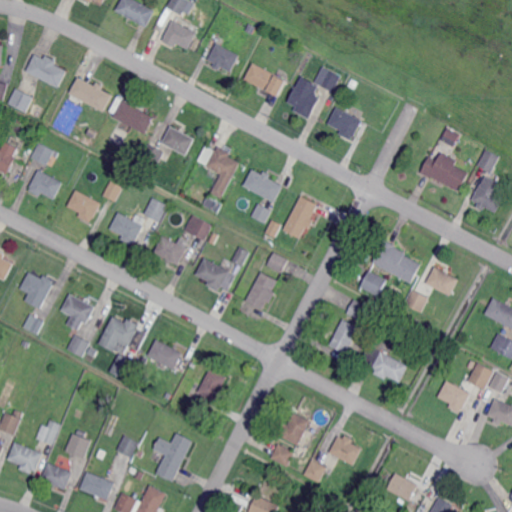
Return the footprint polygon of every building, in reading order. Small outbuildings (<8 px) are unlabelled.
[(148,26),(118,10),(123,0),(138,0),(157,10),(148,26)] [(182,16),(168,8),(172,0),(186,0),(190,2),(182,16)] [(193,25),(190,29),(199,34),(190,50),(166,38),(175,21),(178,23),(181,19),(193,25)] [(256,35),(254,34),(253,35),(246,30),(250,24),(257,28),(255,32),(257,33),(256,35)] [(233,71),(210,59),(219,43),(241,55),(233,71)] [(46,59),(48,55),(58,60),(57,64),(69,70),(61,87),(29,71),(37,54),(46,59)] [(281,97),(247,79),(255,62),(289,80),(281,97)] [(335,92),(317,82),(325,66),(343,76),(335,92)] [(97,85),(99,82),(106,86),(104,89),(115,94),(106,111),(72,93),(80,76),(97,85)] [(311,119),(296,111),(298,106),(290,101),(304,76),(317,84),(316,85),(321,88),(316,95),(322,98),(311,119)] [(357,87),(351,83),(354,79),(360,83),(357,87)] [(4,101),(0,100),(0,81),(9,84),(4,101)] [(27,112),(10,104),(17,89),(35,98),(27,112)] [(148,133),(116,116),(125,100),(157,117),(148,133)] [(356,137),(355,136),(353,139),(341,133),(343,130),(331,123),(339,107),(364,120),(356,137)] [(188,155),(165,142),(173,126),(197,138),(188,155)] [(454,147),(442,140),(448,128),(460,135),(454,147)] [(89,146),(82,141),(85,137),(92,141),(89,146)] [(57,158),(53,156),(48,166),(32,158),(40,143),(60,154),(57,158)] [(158,168),(142,160),(151,144),(166,152),(158,168)] [(217,151),(218,149),(242,162),(234,178),(223,199),(213,194),(224,174),(209,166),(209,164),(201,160),(208,146),(217,151)] [(0,148),(4,151),(6,147),(14,152),(12,156),(17,158),(8,175),(10,176),(7,182),(0,178),(0,148)] [(494,172),(480,165),(488,149),(502,156),(494,172)] [(459,160),(457,165),(471,173),(462,190),(447,182),(447,183),(434,176),(433,178),(423,172),(431,156),(439,161),(443,152),(459,160)] [(56,199),(44,192),(42,195),(31,189),(41,169),(65,182),(56,199)] [(276,201),(246,185),(255,169),(285,185),(276,201)] [(498,212),(487,206),(485,210),(479,206),(480,203),(474,200),(487,175),(504,185),(502,189),(505,190),(503,194),(507,196),(498,212)] [(118,201),(106,194),(113,180),(125,187),(118,201)] [(95,219),(94,218),(92,222),(81,216),(82,212),(70,206),(79,189),(103,202),(95,219)] [(312,228),(308,226),(302,238),(286,229),(304,195),(320,204),(313,218),(316,220),(312,228)] [(218,213),(204,206),(209,197),(222,205),(218,213)] [(161,223),(146,215),(154,199),(170,207),(161,223)] [(267,222),(254,215),(260,203),(274,210),(267,222)] [(137,243),(136,243),(134,246),(123,240),(124,237),(112,230),(121,214),(145,227),(137,243)] [(207,240),(187,230),(196,214),(215,224),(207,240)] [(276,238),(267,233),(274,221),(283,226),(276,238)] [(180,266),(156,254),(165,238),(188,250),(180,266)] [(414,282),(375,262),(387,240),(397,245),(397,247),(408,253),(407,255),(424,264),(414,282)] [(245,266),(234,260),(242,246),(252,251),(245,266)] [(283,274),(269,267),(276,253),(290,260),(283,274)] [(8,280),(0,275),(0,255),(16,263),(8,280)] [(230,290),(223,286),(220,290),(209,284),(211,281),(198,274),(207,258),(239,275),(230,290)] [(453,295),(429,283),(437,266),(461,279),(453,295)] [(272,303),(269,301),(265,309),(249,300),(264,271),(280,280),(275,290),(278,292),(272,303)] [(382,297),(363,286),(372,271),(390,281),(382,297)] [(43,279),(56,282),(41,309),(26,301),(30,294),(22,289),(31,272),(43,279)] [(423,313),(406,305),(414,290),(430,298),(423,313)] [(88,324),(84,322),(79,331),(68,325),(73,316),(63,311),(71,294),(96,308),(88,324)] [(511,326),(488,314),(496,297),(511,305),(511,326)] [(362,322),(348,314),(355,300),(370,307),(362,322)] [(40,334),(26,326),(33,314),(47,321),(40,334)] [(126,323),(128,319),(140,326),(138,330),(147,334),(139,351),(129,345),(128,347),(120,342),(118,345),(127,350),(125,355),(116,350),(115,351),(100,344),(114,317),(126,323)] [(348,353),(332,345),(345,319),(362,327),(348,353)] [(440,330),(435,327),(439,320),(444,322),(440,330)] [(387,334),(381,331),(385,324),(390,327),(387,334)] [(511,358),(492,348),(500,334),(511,340),(511,358)] [(83,358),(69,350),(76,336),(91,344),(83,358)] [(175,371),(159,362),(157,367),(153,365),(156,361),(149,357),(158,340),(184,354),(175,371)] [(29,349),(23,346),(25,341),(31,344),(29,349)] [(402,382),(389,375),(387,378),(377,373),(378,369),(363,361),(372,345),(411,366),(402,382)] [(127,382),(111,373),(120,356),(136,365),(127,382)] [(469,366),(472,360),(477,363),(474,368),(469,366)] [(470,381),(479,363),(495,372),(486,389),(470,381)] [(221,402),(201,392),(213,368),(229,377),(223,389),(226,391),(221,402)] [(502,393),(491,387),(498,373),(510,379),(502,393)] [(451,407),(453,403),(441,396),(449,380),(473,393),(463,413),(451,407)] [(511,423),(504,421),(502,424),(496,421),(497,418),(491,415),(498,398),(511,404),(511,423)] [(16,435),(0,429),(6,413),(14,416),(16,410),(24,413),(16,435)] [(300,444),(281,434),(286,423),(290,425),(296,412),(312,421),(300,444)] [(55,444),(39,437),(44,424),(50,426),(53,420),(63,424),(55,444)] [(84,438),(93,441),(85,460),(67,452),(74,434),(76,435),(78,430),(86,433),(84,438)] [(175,482),(159,473),(168,455),(156,449),(162,438),(173,444),(178,433),(195,442),(175,482)] [(134,457),(119,449),(127,435),(142,443),(134,457)] [(356,439),(354,442),(364,448),(356,464),(332,452),(340,436),(346,438),(347,435),(356,439)] [(38,470),(35,468),(33,473),(22,468),(24,464),(11,459),(18,442),(45,453),(38,470)] [(290,466),(274,457),(281,443),(297,452),(290,466)] [(322,482),(307,474),(314,459),(330,467),(322,482)] [(68,489),(44,479),(51,462),(75,472),(68,489)] [(132,466),(138,469),(136,474),(130,471),(132,466)] [(110,500),(83,489),(90,471),(117,483),(110,500)] [(141,480),(136,478),(139,471),(144,474),(141,480)] [(412,501),(390,489),(398,472),(421,484),(412,501)] [(159,511),(139,511),(153,485),(169,493),(159,511)] [(132,511),(123,511),(116,508),(125,493),(138,500),(132,511)] [(278,511),(251,511),(259,494),(282,505),(278,511)] [(433,511),(441,498),(453,506),(452,509),(456,511),(433,511)]
